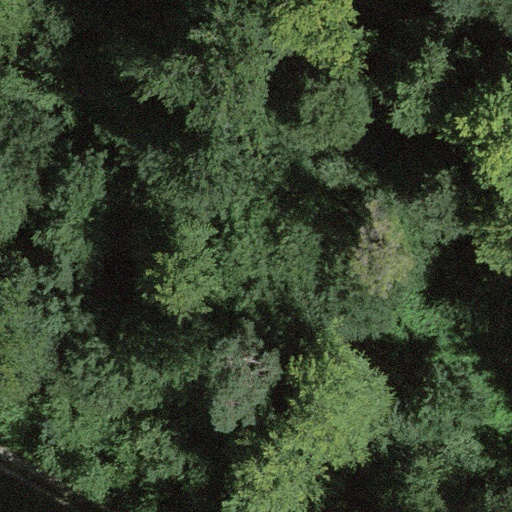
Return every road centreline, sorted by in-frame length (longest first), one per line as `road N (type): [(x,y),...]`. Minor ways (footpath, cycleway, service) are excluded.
road 1 (track): [(511,31),(369,18),(318,0)]
road 2 (track): [(0,454),(108,511)]
